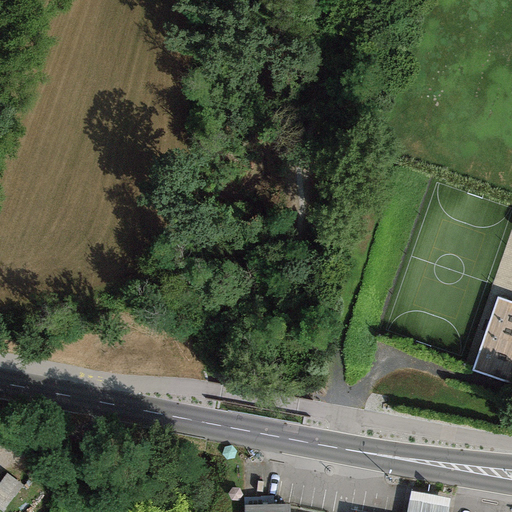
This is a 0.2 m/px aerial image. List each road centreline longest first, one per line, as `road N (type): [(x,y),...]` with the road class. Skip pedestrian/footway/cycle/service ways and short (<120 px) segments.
road 1 (tertiary): [(511,478),(248,428)]
road 2 (tertiary): [(202,419),(0,380)]
